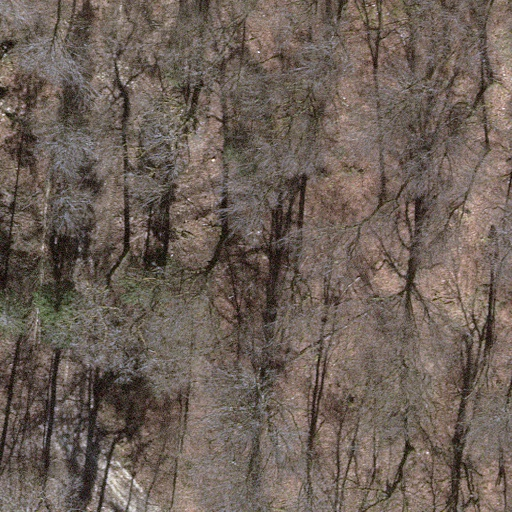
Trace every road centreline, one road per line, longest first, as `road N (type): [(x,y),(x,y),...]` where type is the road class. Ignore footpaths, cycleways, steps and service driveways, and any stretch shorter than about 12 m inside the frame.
road 1 (track): [(123,0),(58,442)]
road 2 (track): [(150,511),(112,468),(58,442),(0,443)]
